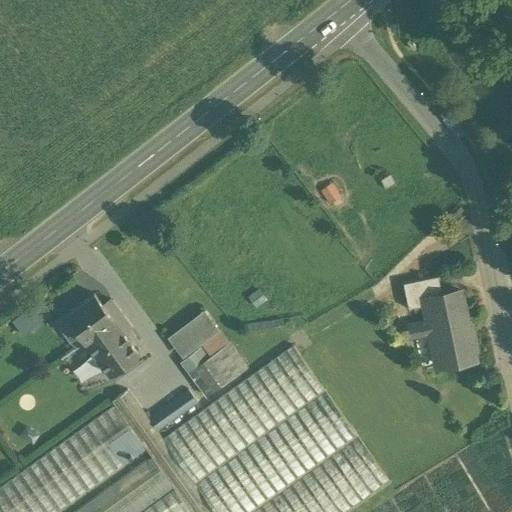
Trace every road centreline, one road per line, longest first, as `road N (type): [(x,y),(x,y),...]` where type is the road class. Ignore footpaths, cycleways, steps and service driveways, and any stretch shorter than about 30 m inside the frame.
road 1 (secondary): [(339,14),(0,274)]
road 2 (residential): [(339,14),(461,163),(475,193),(511,370)]
